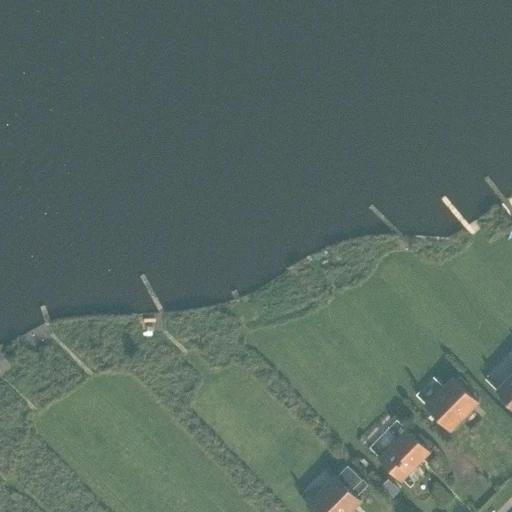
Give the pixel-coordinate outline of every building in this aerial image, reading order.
[(511,372),(496,389),(511,404),(511,372)] [(453,376),(426,404),(451,429),(478,401),(453,376)] [(407,428),(379,457),(402,479),(430,450),(407,428)] [(336,475),(307,504),(315,511),(347,511),(361,499),(336,475)] [(382,485),(393,496),(400,489),(389,478),(382,485)]
